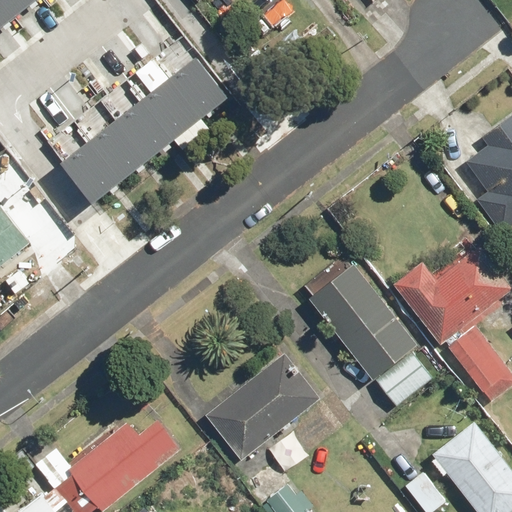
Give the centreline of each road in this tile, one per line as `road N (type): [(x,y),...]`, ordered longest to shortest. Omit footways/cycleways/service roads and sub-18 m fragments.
road 1 (residential): [(456,19),(419,68),(140,286)]
road 2 (residential): [(0,96),(140,286)]
road 3 (residential): [(140,286),(0,393)]
road 4 (residential): [(104,2),(0,84)]
